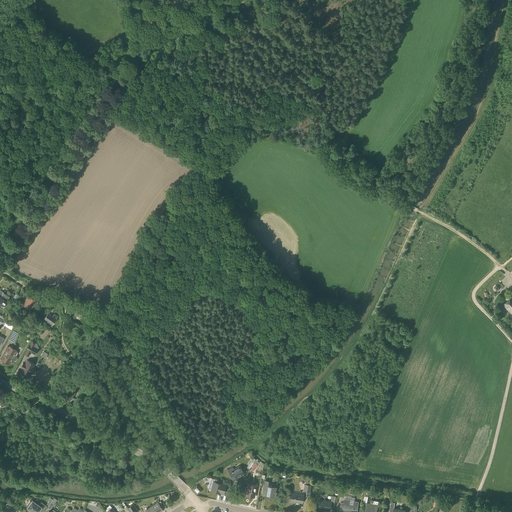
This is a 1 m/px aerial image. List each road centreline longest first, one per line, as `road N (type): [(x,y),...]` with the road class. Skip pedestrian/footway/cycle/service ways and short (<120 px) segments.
road 1 (tertiary): [(192,501),(150,460),(0,380)]
road 2 (track): [(127,71),(0,251)]
road 3 (track): [(471,511),(511,367)]
road 4 (track): [(127,71),(255,129)]
road 5 (track): [(244,0),(127,71)]
